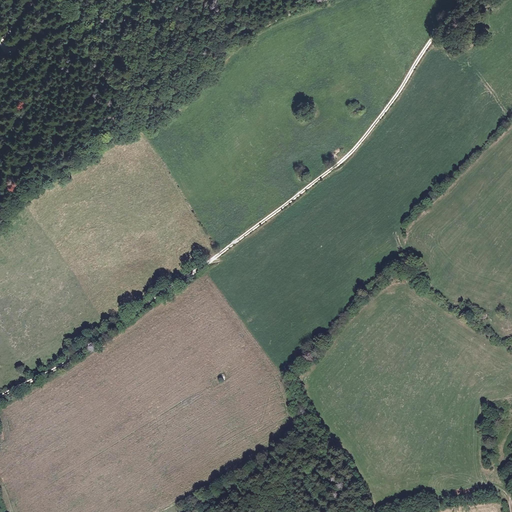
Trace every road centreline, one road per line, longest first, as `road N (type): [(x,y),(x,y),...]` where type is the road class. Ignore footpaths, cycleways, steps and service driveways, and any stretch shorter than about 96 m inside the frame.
road 1 (track): [(463,0),(344,159),(63,365),(0,397)]
road 2 (track): [(6,44),(12,51),(34,33),(133,0)]
